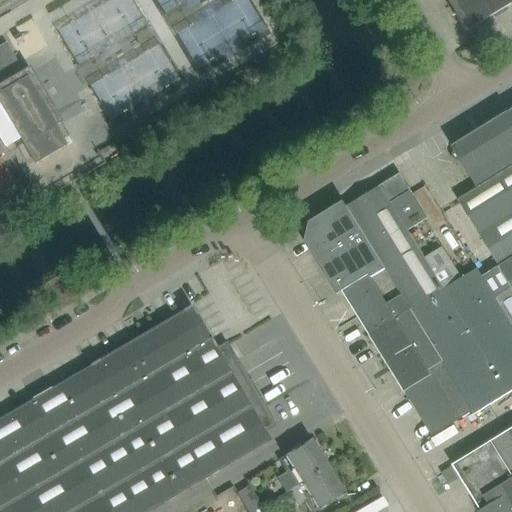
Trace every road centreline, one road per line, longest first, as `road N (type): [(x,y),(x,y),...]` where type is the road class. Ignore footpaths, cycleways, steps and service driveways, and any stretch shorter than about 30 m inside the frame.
road 1 (unclassified): [(421,511),(245,222)]
road 2 (unclassified): [(0,371),(245,222)]
road 3 (unclassified): [(245,222),(465,91)]
